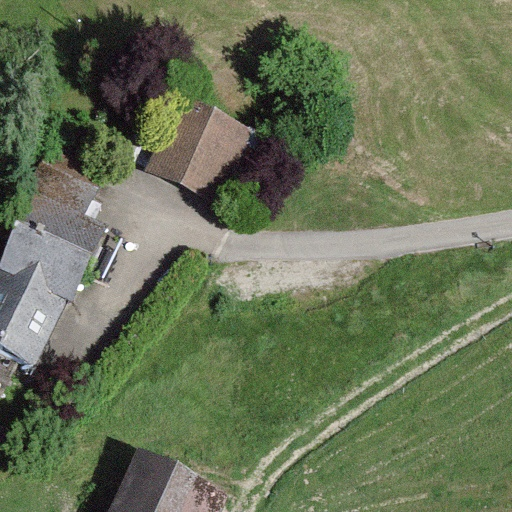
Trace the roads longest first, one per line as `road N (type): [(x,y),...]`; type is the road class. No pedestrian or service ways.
road 1 (unclassified): [(156,230),(221,244),(341,248),(511,225)]
road 2 (track): [(511,301),(374,381),(292,443),(240,511)]
